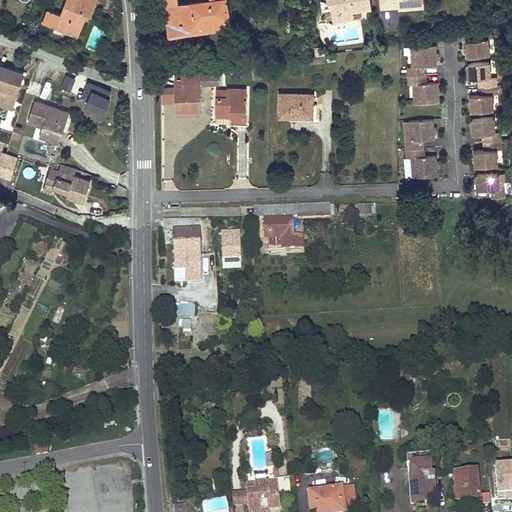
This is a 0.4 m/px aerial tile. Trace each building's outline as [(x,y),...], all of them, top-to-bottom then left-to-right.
[(60,29),(78,36),(87,13),(91,15),(96,0),(67,0),(62,15),(65,16),(60,29)] [(232,26),(227,0),(209,0),(179,4),(178,0),(164,0),(169,35),(232,26)] [(328,0),(329,3),(332,2),(333,12),(341,10),(341,14),(355,12),(354,10),(373,7),(371,0),(328,0)] [(44,23),(60,29),(65,16),(62,15),(49,10),(44,23)] [(356,17),(355,12),(341,14),(341,10),(333,12),(335,21),(356,17)] [(488,39),(493,38),(492,29),(479,31),(480,39),(466,42),(468,57),(490,54),(488,39)] [(425,66),(436,65),(435,46),(411,47),(412,66),(407,67),(409,84),(414,84),(415,103),(439,102),(438,82),(426,83),(425,66)] [(303,59),(303,65),(326,62),(326,65),(337,63),(335,53),(303,59)] [(253,64),(253,68),(253,71),(267,69),(268,78),(269,78),(270,62),(253,64)] [(480,94),(470,95),(472,111),(494,109),(493,94),(498,94),(496,76),(491,77),(490,62),(468,63),(469,79),(479,78),(480,86),(480,94)] [(0,67),(23,75),(24,72),(0,64),(0,67)] [(0,99),(14,104),(23,75),(0,67),(0,99)] [(175,86),(175,102),(176,111),(202,110),(201,84),(221,84),(221,72),(220,68),(175,74),(175,86)] [(267,69),(253,71),(254,79),(268,78),(267,69)] [(75,80),(66,77),(61,89),(70,92),(75,80)] [(34,81),(30,93),(38,95),(41,83),(34,81)] [(111,92),(88,84),(82,99),(88,101),(85,110),(103,117),(109,102),(107,101),(111,92)] [(161,102),(175,102),(175,86),(161,87),(161,102)] [(227,96),(216,96),(216,116),(231,116),(232,122),(247,122),(247,89),(227,89),(227,90),(227,96)] [(302,114),(313,114),(314,94),(281,94),(280,116),(290,116),(291,112),(302,112),(302,114)] [(0,105),(12,109),(14,104),(0,99),(0,105)] [(61,118),(63,110),(36,102),(32,114),(28,112),(26,119),(30,120),(44,124),(43,127),(44,128),(42,135),(60,141),(66,119),(61,118)] [(66,119),(69,112),(63,110),(61,118),(66,119)] [(494,116),(472,118),(473,134),(484,133),(485,150),(475,150),(476,166),(498,164),(497,149),(502,149),(501,131),(496,132),(494,116)] [(423,140),(435,139),(433,119),(409,121),(410,140),(406,140),(407,158),(412,157),(413,177),(438,175),(436,155),(424,156),(423,140)] [(23,129),(16,126),(12,138),(19,140),(23,129)] [(2,153),(4,148),(0,147),(0,173),(12,178),(18,158),(2,153)] [(91,180),(74,175),(76,172),(60,167),(59,171),(50,168),(47,180),(55,182),(54,187),(63,190),(69,191),(67,196),(84,201),(91,180)] [(505,188),(500,188),(499,173),(477,173),(478,189),(492,188),(493,197),(505,197),(505,188)] [(55,182),(47,180),(44,188),(52,191),(54,187),(55,182)] [(268,231),(269,238),(269,246),(282,246),(282,249),(302,248),(301,237),(292,237),(292,217),(329,216),(329,204),(264,207),(264,217),(265,231),(268,231)] [(376,205),(357,205),(357,216),(376,216),(376,205)] [(256,218),(264,217),(264,207),(255,207),(256,218)] [(183,245),(183,255),(200,254),(199,230),(164,231),(165,245),(173,245),(183,245)] [(240,230),(222,230),(223,267),(241,267),(240,230)] [(174,256),(183,255),(183,245),(173,245),(174,256)] [(183,255),(174,256),(175,269),(187,268),(200,268),(200,254),(183,255)] [(70,262),(58,257),(56,263),(67,268),(70,262)] [(200,268),(187,268),(187,281),(200,281),(200,268)] [(195,306),(173,304),(171,323),(178,324),(179,316),(194,318),(195,306)] [(35,446),(36,454),(47,452),(46,444),(35,446)] [(306,472),(305,455),(289,457),(290,473),(306,472)] [(428,462),(428,455),(411,456),(412,464),(428,462)] [(511,459),(495,461),(499,500),(511,499),(511,459)] [(436,497),(433,474),(431,474),(430,462),(428,462),(412,464),(415,476),(412,476),(413,487),(412,488),(413,502),(431,501),(431,497),(436,497)] [(480,497),(477,472),(454,475),(456,490),(454,490),(456,501),(477,499),(480,499),(480,497)] [(267,483),(266,475),(255,476),(256,483),(256,484),(267,483)] [(292,491),(291,476),(279,478),(275,478),(276,482),(277,493),(292,491)] [(279,507),(277,493),(276,482),(267,483),(256,484),(257,491),(247,491),(248,493),(248,498),(250,498),(251,501),(249,501),(249,503),(249,511),(260,511),(260,509),(269,508),(279,507)] [(256,484),(256,483),(247,484),(247,491),(257,491),(256,484)] [(345,511),(345,508),(355,506),(352,486),(309,493),(312,511),(345,511)] [(248,498),(248,493),(233,494),(234,505),(249,503),(249,501),(248,498)] [(490,504),(489,496),(480,497),(480,499),(477,499),(478,505),(490,504)]
